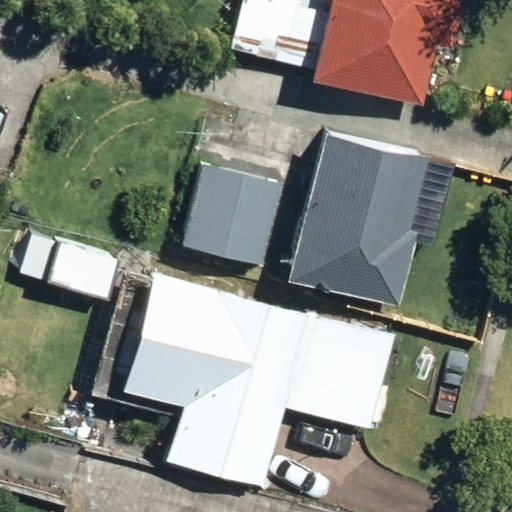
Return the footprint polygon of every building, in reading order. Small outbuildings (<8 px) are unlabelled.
[(239,0),(228,45),(426,95),(442,35),(456,40),(465,0),(239,0)] [(294,269),(402,296),(418,227),(412,225),(433,144),(331,119),(294,269)] [(183,236),(264,255),(284,177),(202,158),(183,236)] [(168,452),(267,479),(288,399),(373,423),(400,329),(156,261),(140,317),(129,314),(122,339),(133,342),(123,377),(185,395),(168,452)] [(182,511),(235,511),(187,498),(182,511)]
